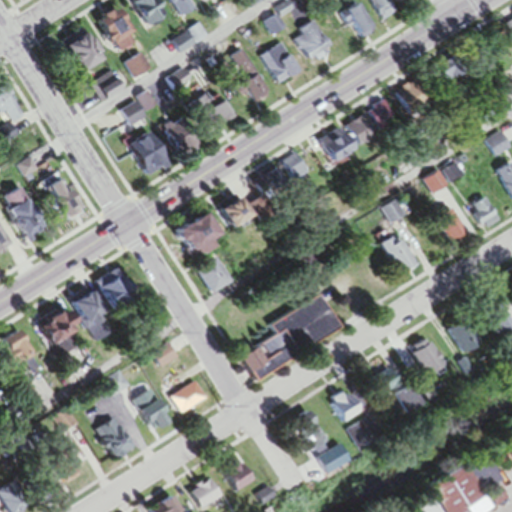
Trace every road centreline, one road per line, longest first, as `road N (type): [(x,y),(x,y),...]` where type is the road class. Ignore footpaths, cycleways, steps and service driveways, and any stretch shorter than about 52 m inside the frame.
road 1 (residential): [(301,502),(0,22)]
road 2 (primary): [(0,301),(478,0)]
road 3 (residential): [(85,511),(511,242)]
